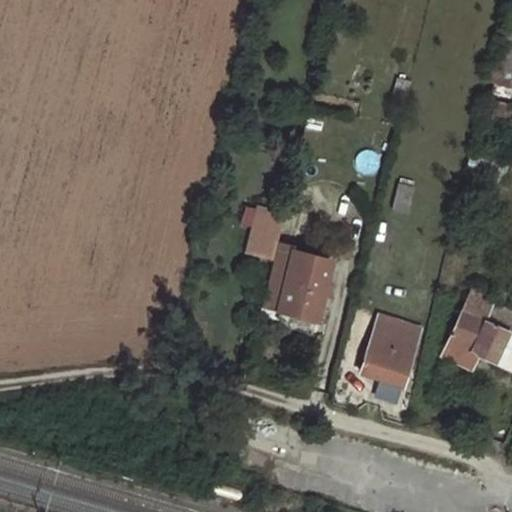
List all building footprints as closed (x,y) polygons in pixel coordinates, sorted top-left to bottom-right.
[(379,169),(377,150),(355,153),(358,172),(379,169)] [(415,187),(400,183),(394,208),(409,211),(415,187)] [(284,212),(258,206),(247,252),(273,258),(284,212)] [(338,257),(280,242),(265,305),(322,320),(338,257)] [(502,297),(476,286),(445,359),(472,370),(478,355),(511,369),(511,333),(491,325),(502,297)] [(424,328),(378,315),(359,374),(404,387),(424,328)] [(376,383),(372,396),(395,403),(399,390),(376,383)] [(249,451),(286,453),(288,424),(251,421),(249,451)] [(240,497),(211,486),(207,496),(236,507),(240,497)]
